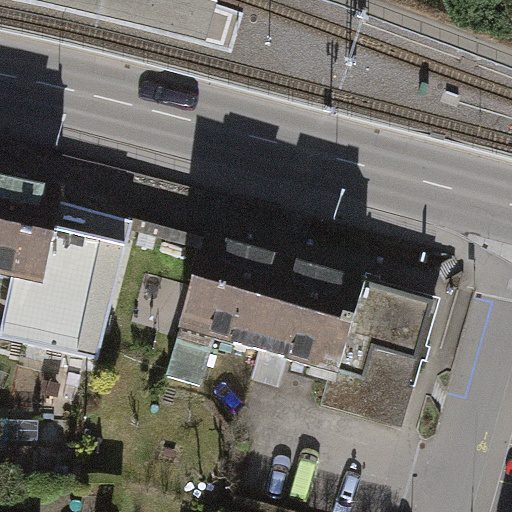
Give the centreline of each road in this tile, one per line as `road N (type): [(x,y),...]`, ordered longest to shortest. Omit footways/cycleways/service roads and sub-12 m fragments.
road 1 (secondary): [(0,74),(511,205)]
road 2 (residential): [(511,316),(453,511)]
